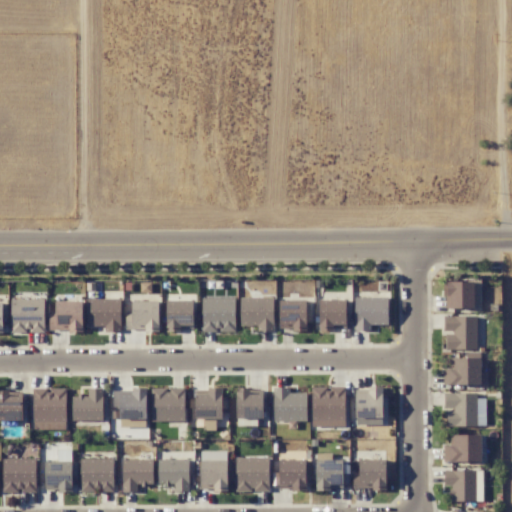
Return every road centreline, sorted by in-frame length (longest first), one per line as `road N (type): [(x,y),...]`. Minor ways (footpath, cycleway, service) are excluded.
road 1 (tertiary): [(511,239),(0,245)]
road 2 (residential): [(415,359),(0,365)]
road 3 (residential): [(412,242),(415,511)]
